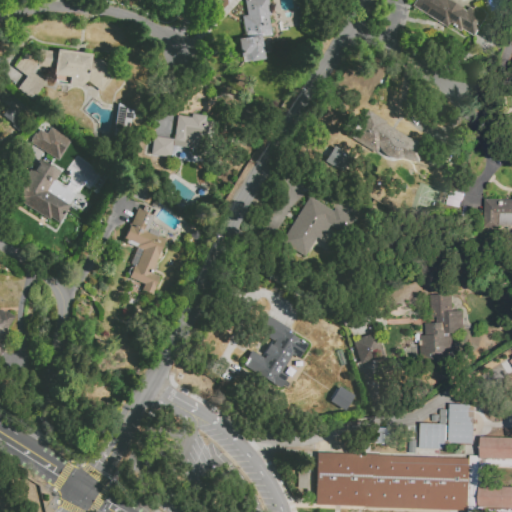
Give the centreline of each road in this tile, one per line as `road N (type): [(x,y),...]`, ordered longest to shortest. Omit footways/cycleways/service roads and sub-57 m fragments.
road 1 (residential): [(117,439),(365,0)]
road 2 (residential): [(0,22),(72,9),(134,19),(166,37),(179,65)]
road 3 (residential): [(357,24),(463,81)]
